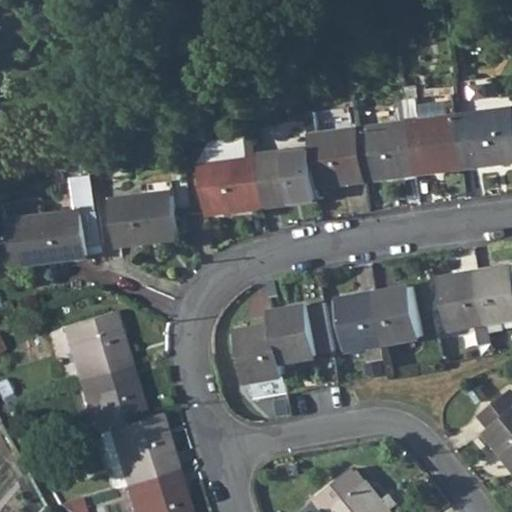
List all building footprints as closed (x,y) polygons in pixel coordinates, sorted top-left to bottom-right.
[(511,125),(510,113),(456,120),(462,169),(511,162),(511,125)] [(456,120),(408,127),(416,176),(462,169),(456,120)] [(408,127),(360,133),(367,182),(416,176),(408,127)] [(360,133),(310,140),(312,152),(317,189),(367,182),(360,133)] [(312,152),(259,160),(265,210),(318,203),(317,189),(312,152)] [(259,160),(201,168),(208,219),(265,210),(259,160)] [(177,202),(115,211),(120,249),(182,241),(177,202)] [(46,228),(21,232),(26,268),(48,266),(48,269),(89,264),(84,223),(70,224),(67,222),(46,225),(46,228)] [(26,268),(21,232),(13,233),(18,269),(26,268)] [(511,273),(475,280),(484,330),(486,340),(501,337),(499,328),(511,325),(511,273)] [(484,330),(475,280),(439,287),(448,337),(484,330)] [(416,294),(377,301),(386,351),(425,344),(416,294)] [(386,351),(377,301),(342,308),(351,357),(386,351)] [(306,313),(269,320),(271,335),(278,369),(315,362),(306,313)] [(103,315),(56,331),(74,383),(121,367),(103,315)] [(511,335),(511,325),(499,328),(501,337),(511,335)] [(278,369),(271,335),(234,342),(243,389),(280,383),(278,369)] [(121,367),(74,383),(92,436),(103,432),(140,421),(121,367)] [(477,421),(487,434),(511,414),(511,403),(507,397),(477,421)] [(511,414),(487,434),(483,437),(511,473),(511,414)] [(140,421),(103,432),(121,486),(169,470),(151,417),(140,421)] [(183,511),(169,470),(121,486),(129,511),(183,511)] [(384,511),(364,486),(330,511),(384,511)]
